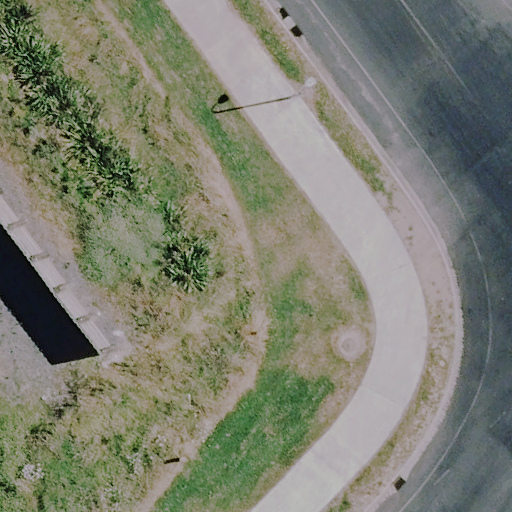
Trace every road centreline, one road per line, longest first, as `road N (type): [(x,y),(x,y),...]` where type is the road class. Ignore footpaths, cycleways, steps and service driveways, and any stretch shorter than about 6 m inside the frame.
road 1 (unclassified): [(377,0),(511,183)]
road 2 (unclassified): [(511,421),(427,511)]
